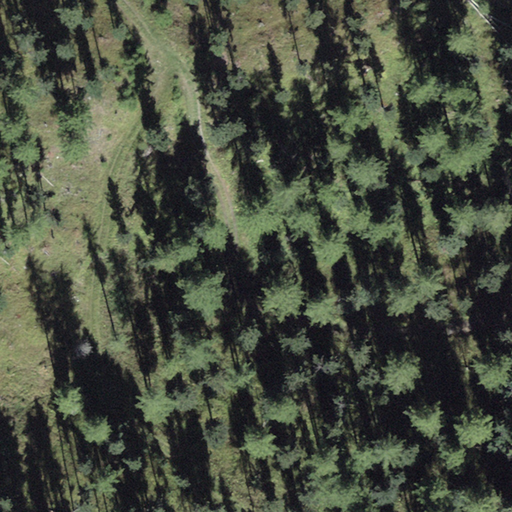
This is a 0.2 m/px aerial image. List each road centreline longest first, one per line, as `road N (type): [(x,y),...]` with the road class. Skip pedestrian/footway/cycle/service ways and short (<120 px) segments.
road 1 (track): [(118,0),(149,39),(156,69),(147,107),(114,169),(97,383),(243,511)]
road 2 (track): [(149,39),(185,77),(198,150),(219,194),(226,273),(267,318),(301,329),(436,331),(511,317)]
